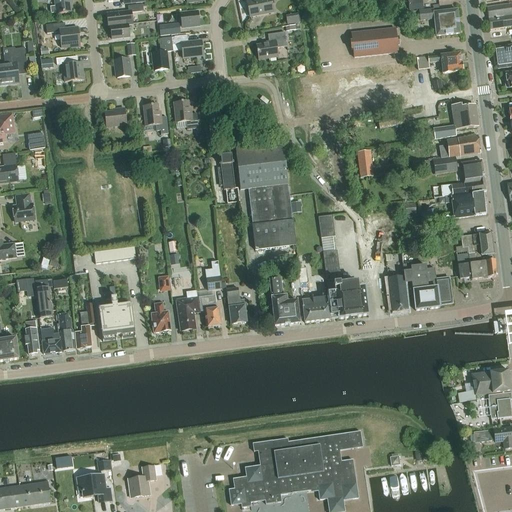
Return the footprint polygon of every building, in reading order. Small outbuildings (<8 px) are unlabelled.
[(54,0),(56,15),(71,13),(70,1),(72,0),(71,0),(54,0)] [(250,18),(273,13),(270,0),(256,0),(247,2),(250,18)] [(422,0),(417,0),(408,1),(409,11),(423,10),(422,0)] [(143,12),(143,7),(146,7),(146,5),(128,7),(129,13),(131,12),(132,14),(143,12)] [(511,5),(487,9),(490,31),(511,27),(511,5)] [(436,37),(460,35),(457,11),(434,14),(434,10),(419,12),(420,22),(434,20),(436,37)] [(133,25),(132,14),(131,12),(129,13),(107,15),(108,28),(110,28),(126,26),(128,25),(133,25)] [(182,28),(200,26),(198,13),(180,15),(182,28)] [(52,26),(46,26),(47,35),(53,34),(60,34),(61,49),(71,48),(71,49),(80,48),(78,29),(65,30),(65,24),(52,26)] [(161,37),(180,35),(179,24),(159,27),(161,37)] [(126,26),(110,28),(112,40),(130,38),(128,25),(126,26)] [(396,38),(395,30),(352,34),(353,43),(351,43),(352,51),(354,51),(354,59),(398,54),(397,46),(400,46),(399,38),(396,38)] [(287,48),(285,33),(268,36),(269,45),(256,47),(259,62),(278,59),(277,49),(287,48)] [(202,43),(188,44),(187,36),(174,38),(171,39),(172,46),(181,45),(183,59),(203,56),(202,43)] [(166,53),(173,53),(172,46),(171,39),(159,40),(161,54),(153,55),(155,72),(168,71),(166,53)] [(497,70),(511,68),(511,46),(492,49),(495,68),(497,70)] [(463,73),(462,64),(461,64),(460,55),(441,57),(417,59),(418,71),(429,70),(429,64),(441,63),(443,75),(463,73)] [(4,57),(5,65),(7,86),(18,85),(18,76),(28,75),(26,56),(11,58),(9,56),(4,57)] [(65,83),(84,81),(82,69),(80,69),(80,64),(78,64),(77,58),(56,60),(57,66),(63,66),(65,83)] [(128,60),(115,62),(117,80),(130,78),(128,60)] [(394,64),(296,77),(301,113),(399,100),(394,64)] [(505,77),(503,77),(504,83),(506,83),(507,88),(510,88),(510,90),(511,89),(511,74),(505,76),(505,77)] [(435,92),(443,91),(441,81),(433,82),(435,92)] [(198,130),(197,115),(190,115),(188,103),(174,104),(176,124),(186,123),(187,131),(198,130)] [(455,131),(477,129),(474,106),(462,108),(461,105),(451,107),(454,128),(433,130),(435,141),(456,137),(455,131)] [(156,132),(161,132),(161,136),(168,135),(166,118),(159,119),(158,106),(143,108),(145,128),(156,126),(156,132)] [(41,110),(32,112),(33,119),(42,117),(41,110)] [(118,112),(105,114),(107,129),(126,127),(125,110),(117,111),(118,112)] [(380,130),(409,124),(407,115),(378,121),(380,130)] [(0,142),(5,142),(4,136),(13,135),(12,124),(11,117),(0,118),(0,142)] [(42,134),(27,136),(29,151),(44,149),(42,134)] [(481,154),(478,137),(447,142),(448,149),(440,150),(442,161),(455,158),(481,154)] [(255,251),(296,247),(293,222),(283,144),(235,150),(240,192),(249,191),(253,226),(252,227),(255,251)] [(36,162),(43,161),(42,152),(35,153),(36,162)] [(360,180),(374,178),(370,152),(357,154),(360,180)] [(232,165),(231,156),(220,158),(221,166),(222,166),(222,170),(219,171),(221,187),(224,187),(225,191),(226,191),(235,190),(232,165)] [(457,172),(455,158),(442,161),(433,162),(435,176),(457,172)] [(4,170),(0,170),(0,183),(18,181),(16,162),(3,163),(4,170)] [(423,162),(412,163),(413,171),(424,170),(423,162)] [(445,198),(483,193),(486,193),(481,162),(461,165),(462,179),(463,185),(441,188),(442,198),(445,198)] [(42,195),(43,203),(43,204),(45,203),(45,206),(51,205),(49,191),(43,192),(44,195),(42,195)] [(483,193),(445,198),(446,204),(452,203),(454,220),(486,216),(483,193)] [(18,207),(12,208),(14,223),(35,221),(33,205),(30,206),(29,196),(16,198),(18,207)] [(402,216),(416,215),(415,205),(401,206),(402,216)] [(376,213),(366,215),(368,226),(378,224),(376,213)] [(422,225),(436,223),(435,213),(420,215),(422,225)] [(333,224),(332,217),(318,219),(319,226),(333,224)] [(334,231),(333,224),(319,226),(320,233),(334,231)] [(335,238),(334,231),(320,233),(321,240),(335,238)] [(458,267),(487,262),(487,257),(494,256),(491,234),(461,238),(462,247),(456,248),(458,267)] [(16,259),(14,245),(3,247),(2,242),(0,242),(0,262),(5,262),(5,260),(16,259)] [(176,243),(168,244),(170,254),(177,253),(176,243)] [(137,260),(135,248),(128,249),(130,261),(137,260)] [(130,261),(128,249),(121,250),(123,262),(130,261)] [(123,262),(121,250),(115,251),(116,263),(123,262)] [(116,263),(115,251),(108,252),(109,264),(116,263)] [(109,264),(108,252),(101,253),(103,265),(109,264)] [(338,259),(337,252),(323,254),(324,261),(338,259)] [(103,265),(101,253),(94,254),(96,266),(103,265)] [(177,255),(168,256),(169,264),(178,263),(177,255)] [(48,269),(49,267),(50,261),(43,259),(41,267),(48,269)] [(339,266),(338,259),(324,261),(325,268),(339,266)] [(487,262),(458,267),(460,281),(471,279),(472,282),(495,279),(495,277),(496,275),(495,262),(494,262),(487,262)] [(208,292),(222,290),(218,263),(211,264),(212,271),(205,272),(208,292)] [(439,307),(436,281),(434,270),(426,271),(426,267),(412,268),(411,265),(403,266),(403,268),(403,271),(405,284),(412,283),(416,312),(440,309),(439,307)] [(340,272),(339,266),(325,268),(326,274),(340,272)] [(391,271),(387,272),(392,314),(408,312),(405,284),(403,271),(400,271),(401,278),(392,279),(391,271)] [(341,280),(340,272),(326,274),(326,281),(341,280)] [(435,275),(436,281),(439,307),(452,305),(449,279),(444,280),(443,274),(435,275)] [(160,292),(170,291),(169,277),(158,279),(160,292)] [(33,279),(25,280),(27,298),(35,297),(34,282),(33,279)] [(275,328),(300,325),(297,302),(290,303),(289,297),(283,298),(281,280),(269,281),(275,328)] [(54,291),(68,289),(67,281),(53,283),(54,291)] [(335,293),(327,294),(328,302),(331,321),(368,316),(365,289),(358,290),(357,283),(340,285),(340,284),(334,285),(335,293)] [(135,334),(131,305),(118,307),(115,288),(109,289),(112,308),(98,309),(102,338),(135,334)] [(39,320),(52,319),(48,289),(36,290),(39,320)] [(245,324),(246,324),(247,324),(244,301),(240,302),(238,290),(226,291),(228,309),(229,309),(231,326),(240,324),(241,325),(242,325),(243,325),(244,325),(245,324)] [(196,292),(195,292),(186,294),(187,300),(176,302),(181,333),(196,331),(193,315),(199,314),(196,292)] [(215,297),(200,299),(201,312),(205,312),(207,328),(216,327),(217,328),(219,328),(220,326),(222,326),(220,309),(216,309),(215,297)] [(310,300),(302,301),(305,324),(330,321),(331,321),(328,302),(327,299),(317,300),(310,301),(310,300)] [(93,305),(86,306),(89,325),(95,324),(93,305)] [(168,333),(171,333),(168,313),(164,314),(163,305),(154,306),(155,315),(151,316),(154,335),(163,334),(165,335),(167,335),(168,333)] [(85,349),(92,348),(90,338),(89,328),(89,325),(87,315),(83,315),(85,328),(81,329),(82,334),(75,334),(77,351),(78,351),(80,351),(82,351),(84,350),(85,350),(85,349)] [(63,353),(75,352),(73,332),(72,332),(70,320),(68,320),(68,316),(58,317),(59,326),(57,326),(58,334),(61,334),(63,353)] [(500,323),(493,324),(494,335),(502,334),(500,323)] [(0,363),(19,361),(16,339),(2,341),(0,326),(0,363)] [(37,352),(39,352),(36,330),(26,331),(27,338),(24,339),(25,347),(28,346),(29,356),(37,355),(37,352)] [(44,356),(61,354),(59,337),(58,336),(53,336),(53,330),(41,331),(44,356)] [(466,393),(458,395),(459,400),(459,404),(460,405),(476,402),(475,397),(509,393),(511,393),(508,372),(489,374),(471,376),(473,384),(474,392),(466,393)] [(510,395),(488,397),(490,421),(497,420),(497,421),(511,419),(510,404),(511,404),(510,395)] [(473,434),(474,440),(474,445),(491,443),(490,441),(495,441),(495,444),(503,443),(504,451),(511,449),(511,444),(511,442),(511,441),(511,428),(493,431),(493,433),(489,433),(489,432),(473,434)] [(234,491),(229,491),(231,507),(241,506),(242,509),(251,508),(251,504),(265,502),(266,506),(282,504),(280,497),(318,491),(320,502),(327,501),(328,511),(344,511),(343,502),(359,500),(353,461),(341,463),(340,452),(363,449),(360,433),(288,444),(288,440),(253,445),(254,453),(258,453),(260,467),(245,470),(246,479),(233,481),(234,491)] [(416,463),(423,461),(422,452),(414,453),(416,463)] [(390,459),(391,468),(400,466),(398,458),(390,459)] [(97,464),(98,473),(111,471),(110,462),(97,464)] [(156,482),(154,468),(142,469),(143,479),(128,481),(131,500),(150,497),(148,483),(156,482)] [(98,497),(99,504),(112,503),(110,490),(106,490),(104,476),(77,480),(79,494),(82,493),(83,499),(98,497)] [(48,484),(34,486),(36,506),(51,504),(48,484)] [(34,486),(19,488),(22,508),(36,506),(34,486)] [(19,488),(5,490),(8,510),(22,508),(19,488)]
